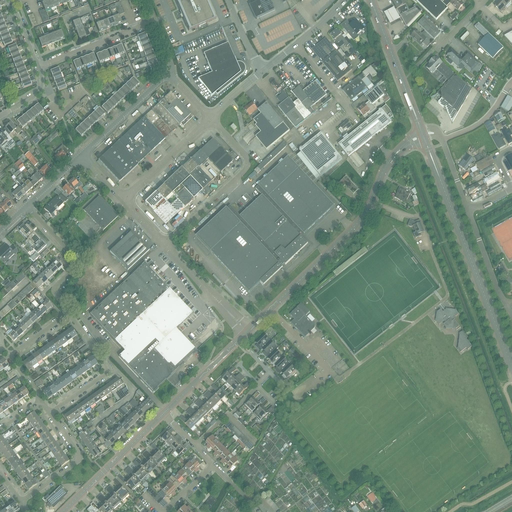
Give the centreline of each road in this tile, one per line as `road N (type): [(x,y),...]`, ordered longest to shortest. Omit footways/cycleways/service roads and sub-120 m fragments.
road 1 (tertiary): [(245,333),(366,212),(393,156)]
road 2 (unclassified): [(165,245),(246,167),(245,155),(211,118)]
road 3 (tertiary): [(511,366),(454,216)]
road 4 (residential): [(71,312),(54,286),(80,264),(28,203)]
road 5 (tertiary): [(62,511),(163,413)]
road 6 (residential): [(51,413),(108,370),(71,312)]
road 7 (unknown): [(133,211),(104,247),(108,264),(130,273),(158,237)]
road 8 (unknown): [(184,228),(243,299),(278,279)]
road 9 (residential): [(38,67),(154,21)]
road 10 (residential): [(21,501),(79,456),(51,413)]
road 11 (residential): [(80,155),(173,76)]
road 12 (unclassified): [(123,201),(211,118)]
